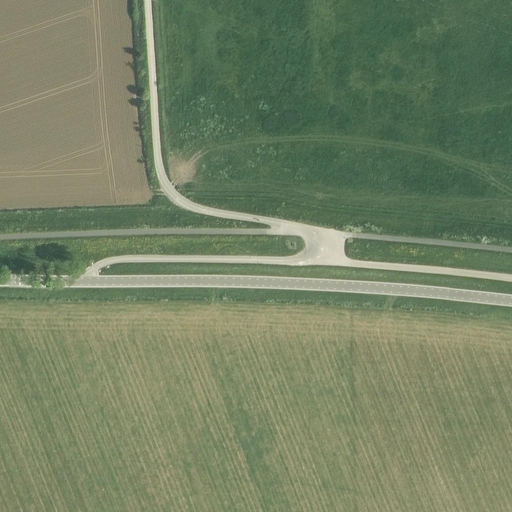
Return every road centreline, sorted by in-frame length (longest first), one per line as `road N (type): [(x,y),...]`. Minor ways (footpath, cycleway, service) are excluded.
road 1 (tertiary): [(74,285),(330,290),(511,308)]
road 2 (unclassified): [(328,259),(323,243),(283,224),(167,194),(156,163),(144,0)]
road 3 (unclassified): [(328,259),(111,256),(74,285)]
road 4 (unclassified): [(511,277),(328,259)]
